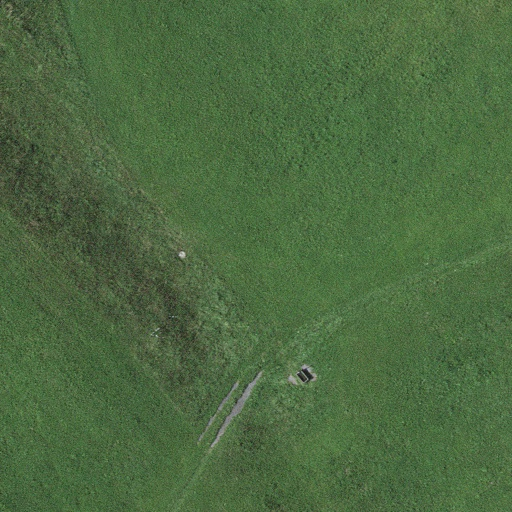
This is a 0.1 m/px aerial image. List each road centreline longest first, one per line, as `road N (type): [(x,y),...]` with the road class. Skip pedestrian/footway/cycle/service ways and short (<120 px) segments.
road 1 (track): [(0,20),(296,319),(332,340)]
road 2 (track): [(332,340),(511,224)]
